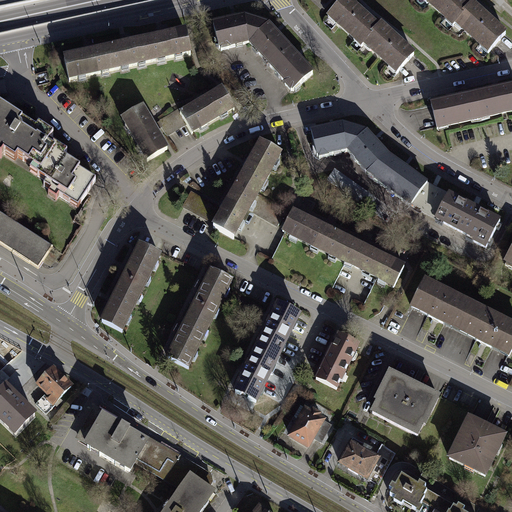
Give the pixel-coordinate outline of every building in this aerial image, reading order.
[(365,13),(351,0),(344,0),(327,19),(363,51),(365,49),(397,78),(418,55),(398,37),(383,25),(381,27),(365,13)] [(461,0),(420,0),(488,56),(505,36),(482,17),(461,0)] [(230,18),(210,23),(220,50),(245,44),(294,91),(313,74),(300,60),(277,34),(266,21),(243,14),(230,18)] [(91,52),(64,58),(70,84),(190,56),(184,30),(168,34),(127,43),(91,52)] [(450,100),(429,105),(436,134),(511,117),(511,86),(492,91),(450,100)] [(223,87),(180,110),(193,133),(235,110),(223,87)] [(0,244),(37,268),(52,246),(0,213),(0,149),(15,159),(17,155),(30,164),(28,167),(44,178),(40,184),(78,208),(97,178),(62,156),(66,150),(49,139),(52,135),(42,129),(26,119),(24,122),(18,119),(0,107),(0,244)] [(166,150),(143,111),(124,123),(147,161),(166,150)] [(414,209),(429,185),(417,177),(392,158),(375,139),(370,133),(345,126),(329,129),(312,133),(318,163),(348,157),(366,178),(412,211),(414,209)] [(281,154),(254,140),(244,159),(225,195),(217,210),(206,228),(237,241),(281,154)] [(433,187),(429,185),(414,209),(422,212),(421,214),(436,221),(450,195),(433,187)] [(436,221),(434,224),(468,241),(466,244),(487,254),(503,222),(479,210),(450,195),(436,221)] [(395,289),(403,266),(392,260),(356,242),(310,220),(291,210),(280,232),(395,289)] [(99,321),(120,332),(159,254),(137,243),(127,264),(108,301),(99,321)] [(165,359),(187,370),(231,280),(209,269),(194,300),(177,336),(165,359)] [(511,352),(511,319),(424,279),(410,307),(426,315),(482,343),(510,356),(511,352)] [(232,393),(255,404),(299,315),(276,304),(264,329),(244,370),(232,393)] [(314,379),(337,391),(360,345),(337,334),(314,379)] [(9,378),(2,371),(0,372),(0,393),(7,387),(3,383),(9,378)] [(47,397),(57,406),(73,390),(52,371),(37,387),(47,397)] [(419,437),(439,396),(389,372),(369,412),(419,437)] [(0,423),(17,439),(39,416),(8,388),(0,396),(0,423)] [(47,417),(57,406),(47,397),(37,408),(47,417)] [(164,447),(95,407),(80,433),(86,437),(98,415),(147,443),(135,465),(178,490),(189,474),(210,488),(213,482),(212,474),(171,451),(164,447)] [(288,440),(308,450),(323,419),(304,409),(288,440)] [(80,447),(129,475),(135,465),(147,443),(98,415),(86,437),(80,447)] [(469,417),(447,459),(485,478),(506,437),(488,428),(469,417)] [(350,442),(338,463),(367,480),(379,460),(350,442)] [(383,445),(378,456),(392,462),(397,452),(383,445)] [(162,511),(200,511),(215,491),(210,488),(189,474),(178,490),(162,511)] [(399,503),(414,511),(415,511),(419,506),(416,504),(420,497),(419,496),(423,490),(420,488),(422,485),(416,482),(415,484),(398,475),(386,495),(392,498),(390,501),(398,505),(399,503)] [(449,505),(423,490),(419,496),(420,497),(416,504),(419,506),(415,511),(443,511),(445,510),(446,510),(449,505)]
